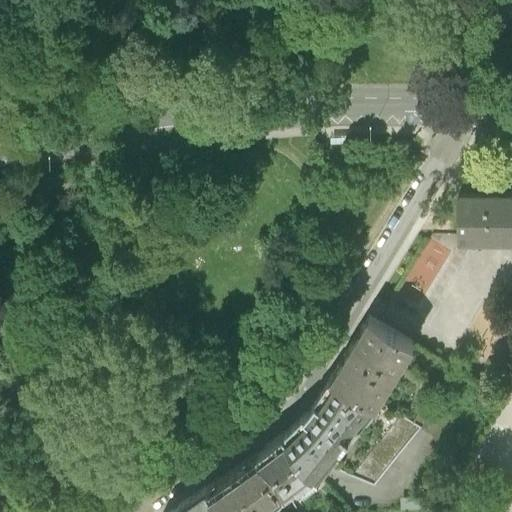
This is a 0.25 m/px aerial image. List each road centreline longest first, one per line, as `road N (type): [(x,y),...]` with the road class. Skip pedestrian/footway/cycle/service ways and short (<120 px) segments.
road 1 (residential): [(99,511),(196,468),(266,418),(310,371),(447,142),(449,100)]
road 2 (primary): [(0,127),(258,104),(449,100)]
